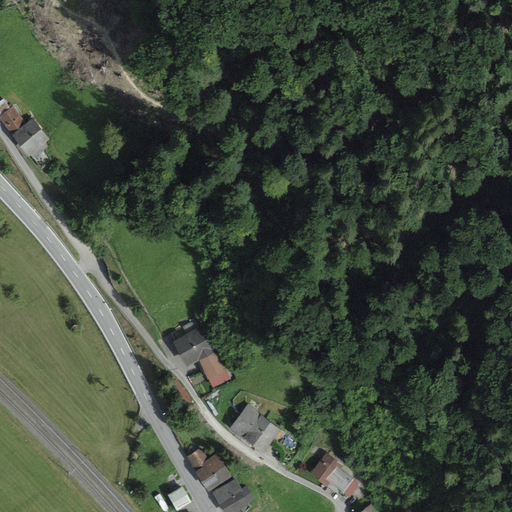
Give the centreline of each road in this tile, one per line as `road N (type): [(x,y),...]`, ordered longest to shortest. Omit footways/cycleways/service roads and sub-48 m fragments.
road 1 (track): [(346,511),(216,423),(100,268),(89,264)]
road 2 (tertiary): [(75,273),(209,511)]
road 3 (residential): [(0,128),(88,251),(89,264),(75,273)]
